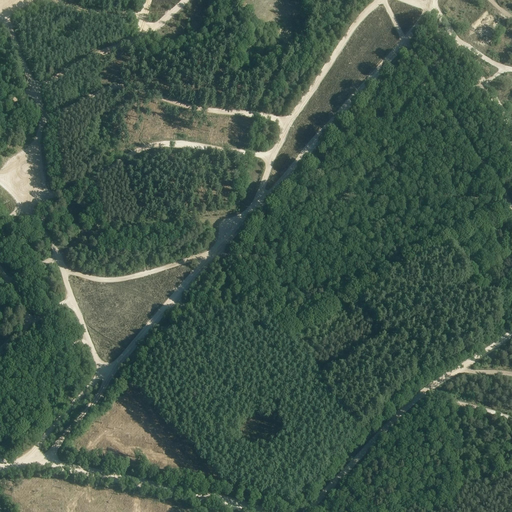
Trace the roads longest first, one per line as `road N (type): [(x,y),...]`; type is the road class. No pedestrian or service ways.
road 1 (track): [(43,463),(113,367),(374,75),(431,0)]
road 2 (track): [(305,511),(412,400),(511,333)]
road 3 (track): [(282,180),(313,192),(365,180),(506,67)]
road 4 (track): [(0,470),(56,465),(261,511)]
road 5 (track): [(272,157),(154,144),(24,207)]
road 6 (track): [(42,117),(122,86),(288,123)]
road 7 (track): [(170,301),(248,313),(345,282),(418,288)]
road 8 (track): [(511,206),(383,0)]
road 9 (track): [(259,202),(292,115),(378,0)]
road 10 (track): [(106,381),(52,244),(0,181)]
road 11 (track): [(511,69),(460,46),(389,119),(337,116)]
road 12 (track): [(148,0),(132,41),(0,102)]
road 13 (track): [(58,257),(91,238),(156,224),(212,220),(230,233)]
road 14 (track): [(511,126),(437,12),(409,0)]
road 15 (track): [(355,228),(511,186)]
road 16 (track): [(212,254),(116,279),(63,270)]
road 17 (track): [(113,367),(26,463)]
